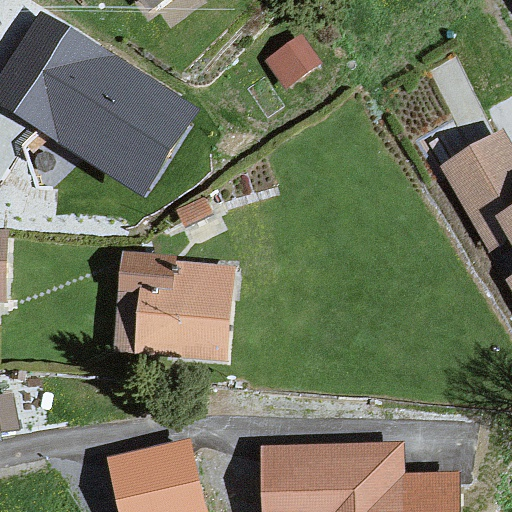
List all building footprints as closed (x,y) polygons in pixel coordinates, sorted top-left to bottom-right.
[(142,0),(150,10),(164,0),(142,0)] [(199,110),(40,11),(0,75),(0,108),(144,198),(199,110)] [(321,64),(300,34),(264,61),(286,90),(321,64)] [(511,143),(503,128),(438,166),(488,251),(509,239),(511,243),(511,272),(502,278),(511,295),(511,143)] [(244,278),(128,262),(113,366),(241,375),(244,278)] [(0,432),(20,429),(14,393),(0,395),(0,432)] [(207,511),(190,438),(107,458),(120,511),(207,511)] [(403,441),(260,445),(262,511),(460,511),(460,472),(404,474),(403,441)]
